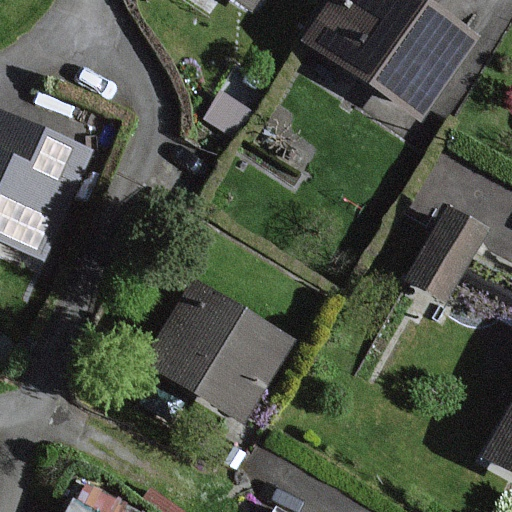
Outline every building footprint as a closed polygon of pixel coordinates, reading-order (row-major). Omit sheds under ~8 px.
[(256,0),(223,0),(246,15),(256,0)] [(471,44),(405,0),(325,0),(296,43),(417,124),(471,44)] [(83,158),(0,122),(0,250),(38,266),(83,158)] [(475,240),(439,219),(404,280),(439,301),(475,240)] [(282,339),(186,289),(141,376),(237,425),(282,339)] [(511,400),(482,455),(511,471),(511,400)] [(145,511),(149,501),(73,477),(62,511),(145,511)]
